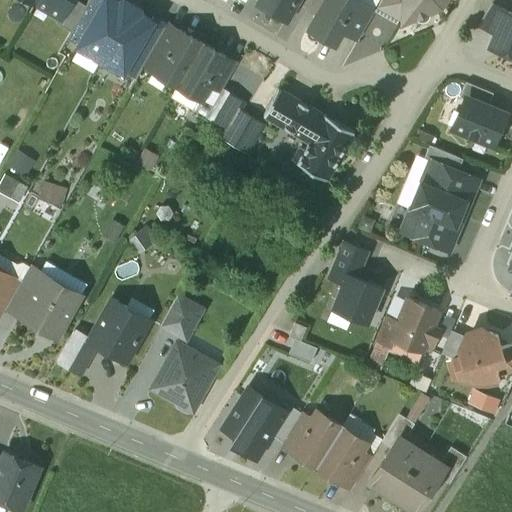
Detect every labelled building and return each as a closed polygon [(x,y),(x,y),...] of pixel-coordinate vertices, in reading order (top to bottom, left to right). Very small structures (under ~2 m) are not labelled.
[(32,0),(59,16),(61,17),(70,0),(32,0)] [(77,0),(70,0),(61,17),(59,16),(56,22),(70,30),(85,5),(77,0)] [(70,30),(66,38),(78,45),(104,0),(87,0),(85,5),(70,30)] [(116,0),(104,0),(78,45),(100,58),(132,4),(125,0),(121,0),(119,1),(116,0)] [(260,0),(258,3),(286,19),(297,0),(260,0)] [(359,0),(358,0),(324,0),(309,28),(334,42),(341,29),(342,30),(359,0)] [(374,10),(359,0),(342,30),(358,39),(374,10)] [(380,0),(377,6),(403,20),(404,0),(380,0)] [(443,0),(404,0),(403,20),(441,4),(443,0)] [(132,4),(100,58),(123,71),(152,20),(151,20),(141,14),(140,8),(132,4)] [(506,10),(491,4),(479,24),(496,31),(497,32),(506,10)] [(511,11),(511,12),(506,10),(497,32),(496,31),(490,46),(511,54),(511,11)] [(152,20),(123,71),(135,78),(143,65),(166,24),(153,17),(151,20),(152,20)] [(166,24),(143,65),(155,71),(178,31),(166,24)] [(202,43),(179,29),(178,31),(155,71),(177,85),(202,43)] [(225,56),(202,43),(177,85),(201,98),(209,84),(224,58),(225,56)] [(224,58),(209,84),(220,91),(235,64),(224,58)] [(493,93),(466,81),(459,96),(467,99),(468,98),(487,106),(493,93)] [(353,130),(324,113),(323,116),(317,112),(317,111),(278,88),(263,114),(309,140),(305,148),(303,147),(300,148),(294,157),(295,161),(326,179),(353,130)] [(487,106),(468,98),(467,99),(462,111),(460,110),(452,128),(493,145),(506,113),(487,106)] [(255,137),(231,123),(223,136),(247,151),(255,137)] [(462,158),(429,144),(424,157),(429,159),(430,158),(458,170),(462,158)] [(22,174),(31,162),(20,154),(11,167),(22,174)] [(458,170),(430,158),(429,159),(421,180),(466,199),(465,200),(469,202),(479,178),(458,170)] [(0,190),(23,200),(30,182),(5,171),(0,182),(0,190)] [(466,199),(421,180),(410,206),(430,214),(455,225),(456,223),(465,200),(466,199)] [(65,193),(43,187),(40,199),(62,205),(65,193)] [(430,214),(410,206),(400,230),(420,238),(430,214)] [(474,206),(457,253),(436,246),(433,254),(449,260),(452,253),(463,257),(472,231),(468,230),(474,215),(480,218),(484,209),(474,206)] [(455,225),(430,214),(420,238),(449,250),(459,225),(456,223),(455,225)] [(258,228),(244,219),(241,223),(239,221),(232,231),(235,233),(232,237),(247,246),(258,228)] [(124,227),(112,220),(102,238),(114,244),(124,227)] [(160,241),(150,227),(132,240),(142,254),(160,241)] [(368,251),(342,240),(327,275),(342,282),(346,272),(358,277),(368,251)] [(291,253),(277,245),(268,259),(282,267),(291,253)] [(57,262),(50,275),(80,292),(87,279),(57,262)] [(45,272),(30,264),(22,279),(8,303),(22,310),(24,311),(45,272)] [(0,266),(0,287),(9,272),(0,266)] [(0,297),(8,303),(22,279),(9,272),(0,287),(0,297)] [(50,275),(45,272),(24,311),(22,310),(19,316),(56,336),(80,292),(50,275)] [(358,277),(346,272),(342,282),(332,306),(368,321),(382,287),(358,277)] [(203,307),(177,293),(160,324),(185,338),(203,307)] [(0,317),(8,303),(0,297),(0,317)] [(150,319),(112,297),(89,337),(88,338),(95,342),(126,360),(150,319)] [(437,310),(408,297),(398,321),(392,336),(392,337),(421,348),(422,347),(429,350),(438,329),(431,326),(437,310)] [(398,321),(387,317),(377,339),(389,344),(392,337),(392,336),(398,321)] [(306,326),(295,321),(289,334),(300,339),(306,326)] [(89,337),(75,329),(57,360),(81,374),(94,350),(92,349),(95,342),(88,338),(89,337)] [(497,335),(490,332),(460,341),(457,347),(460,355),(452,357),(458,374),(468,377),(479,379),(488,379),(492,378),(498,376),(494,363),(502,361),(505,360),(501,346),(497,335)] [(295,340),(293,355),(316,358),(318,343),(295,340)] [(200,354),(176,341),(151,387),(175,400),(177,407),(185,411),(192,409),(193,410),(218,364),(200,354)] [(511,343),(501,346),(505,360),(502,361),(502,364),(511,367),(511,343)] [(286,409),(247,386),(223,427),(236,435),(232,442),(258,457),(271,435),(286,409)] [(495,413),(501,398),(474,386),(468,401),(495,413)] [(417,419),(429,396),(421,392),(409,415),(417,419)] [(271,435),(283,442),(301,411),(289,404),(286,409),(271,435)] [(342,424),(317,408),(311,417),(292,447),(291,449),(316,465),(342,424)] [(301,411),(283,442),(292,447),(311,417),(301,411)] [(414,423),(399,413),(381,440),(391,446),(398,436),(403,440),(414,423)] [(367,440),(342,424),(316,465),(341,481),(342,479),(361,449),(367,440)] [(403,440),(398,436),(391,446),(368,483),(392,498),(419,456),(409,450),(412,445),(403,440)] [(466,456),(450,446),(440,463),(446,466),(439,477),(449,483),(466,456)] [(361,449),(342,479),(352,486),(371,456),(361,449)] [(39,466),(3,451),(1,457),(0,458),(0,498),(7,502),(10,495),(24,501),(39,466)] [(429,463),(419,456),(392,498),(414,511),(416,511),(439,477),(446,466),(440,463),(432,458),(429,463)]
